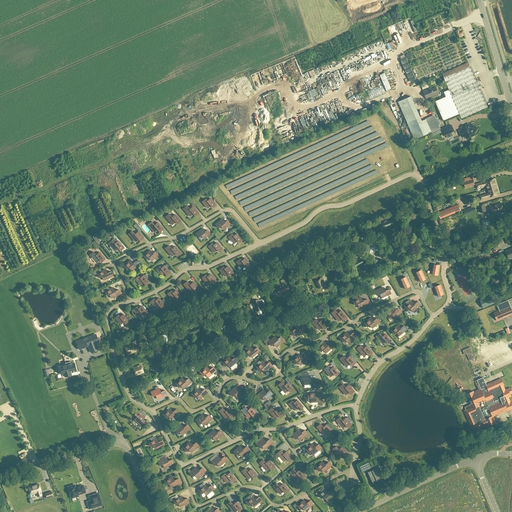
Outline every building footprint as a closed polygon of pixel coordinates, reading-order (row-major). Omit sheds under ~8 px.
[(476,81),(470,67),(444,78),(450,90),(444,93),(446,98),(436,102),(444,121),(460,115),(462,119),(488,107),(479,89),(483,87),(479,80),(476,81)] [(423,92),(426,100),(439,94),(436,87),(432,89),(431,88),(423,92)] [(409,127),(422,121),(412,96),(398,102),(409,127)] [(277,124),(279,123),(281,129),(287,127),(284,115),(275,118),(277,124)] [(436,120),(434,116),(422,121),(409,127),(415,140),(440,129),(438,125),(439,124),(439,125),(437,119),(437,120),(436,120)] [(451,124),(440,129),(443,136),(454,131),(451,124)] [(463,130),(459,131),(462,137),(465,135),(467,138),(474,135),(472,132),(475,131),(476,129),(475,127),(472,126),(470,127),(469,125),(462,128),(463,130)] [(477,189),(486,186),(487,189),(497,187),(494,179),(476,185),(477,189)] [(465,188),(475,185),(473,180),(464,182),(465,188)] [(482,196),(479,197),(480,200),(490,197),(499,195),(497,187),(488,189),(489,194),(482,196)] [(207,201),(205,199),(202,202),(207,209),(211,206),(213,208),(216,205),(211,198),(207,201)] [(502,203),(490,207),(492,215),(504,212),(502,203)] [(440,219),(460,210),(458,204),(438,212),(440,219)] [(486,211),(484,204),(478,206),(480,213),(486,211)] [(190,209),(187,206),(183,209),(185,212),(186,212),(190,217),(191,216),(193,214),(195,216),(199,213),(193,207),(190,209)] [(172,217),(169,214),(165,217),(168,220),(172,225),(173,224),(175,222),(177,224),(181,221),(175,215),(172,217)] [(216,225),(219,228),(221,226),(224,230),(230,224),(227,221),(225,222),(222,219),(216,225)] [(391,219),(382,223),(384,229),(394,225),(391,219)] [(154,226),(151,222),(148,225),(155,233),(158,230),(160,232),(163,230),(158,223),(154,226)] [(204,239),(210,234),(207,230),(205,232),(202,228),(196,234),(199,238),(201,236),(204,239)] [(135,235),(132,231),(128,234),(131,237),(135,242),(136,241),(138,239),(140,242),(144,239),(138,232),(135,235)] [(232,234),(228,237),(234,244),(237,241),(239,243),(243,240),(237,233),(234,236),(232,234)] [(112,240),(108,243),(111,246),(115,251),(116,250),(118,249),(120,251),(124,248),(118,241),(115,244),(112,240)] [(366,248),(368,252),(370,253),(378,249),(379,247),(377,243),(375,242),(367,246),(366,248)] [(488,245),(490,251),(498,248),(496,242),(488,245)] [(212,243),(208,246),(214,253),(217,250),(219,252),(222,249),(217,243),(213,245),(212,243)] [(172,249),(169,246),(165,249),(167,251),(168,251),(172,257),(173,256),(175,254),(177,256),(181,253),(175,246),(172,249)] [(399,259),(397,255),(400,254),(398,250),(396,251),(395,249),(389,251),(393,262),(399,259)] [(153,254),(150,250),(143,256),(146,260),(149,258),(151,261),(158,256),(156,254),(159,252),(157,250),(155,252),(153,254)] [(93,252),(89,255),(96,263),(99,260),(101,262),(105,259),(99,253),(96,255),(93,252)] [(482,252),(470,258),(472,262),(484,257),(482,252)] [(242,261),(240,259),(236,262),(242,268),(245,266),(247,268),(251,265),(245,258),(242,261)] [(360,258),(351,263),(354,269),(364,264),(360,258)] [(133,264),(131,260),(124,266),(127,269),(129,268),(132,271),(138,266),(137,264),(139,262),(138,260),(135,262),(133,264)] [(161,268),(159,266),(156,269),(161,276),(165,273),(167,275),(170,272),(166,268),(168,266),(167,264),(165,266),(164,266),(161,268)] [(224,269),(223,267),(219,270),(225,276),(228,274),(230,276),(233,273),(228,266),(224,269)] [(107,274),(105,270),(97,274),(99,278),(102,276),(104,280),(113,276),(111,272),(107,274)] [(421,270),(415,273),(419,282),(425,279),(421,270)] [(140,278),(138,276),(135,279),(140,286),(144,283),(146,285),(149,282),(145,277),(147,275),(146,274),(144,276),(143,275),(140,278)] [(207,277),(205,275),(202,278),(207,284),(211,282),(213,284),(216,281),(210,274),(207,277)] [(322,277),(320,278),(320,279),(315,281),(318,289),(326,286),(322,277)] [(406,277),(400,280),(404,289),(410,286),(406,277)] [(499,277),(490,280),(491,285),(501,282),(499,277)] [(187,281),(183,284),(190,292),(193,290),(195,292),(199,289),(193,282),(190,285),(187,281)] [(440,285),(434,287),(438,297),(444,294),(440,285)] [(276,289),(279,295),(282,294),(283,295),(288,293),(288,291),(286,286),(276,289)] [(388,288),(389,290),(385,291),(383,287),(375,291),(377,295),(380,294),(381,298),(391,294),(389,290),(391,290),(390,287),(388,288)] [(113,288),(105,292),(107,296),(109,294),(111,298),(121,294),(119,290),(115,292),(113,288)] [(173,293),(171,291),(167,294),(173,300),(176,298),(178,300),(182,297),(176,290),(173,293)] [(491,295),(480,300),(483,308),(495,303),(491,295)] [(363,301),(361,297),(358,299),(357,296),(352,298),(353,301),(355,305),(358,304),(359,308),(369,304),(367,299),(363,301)] [(154,299),(150,302),(156,308),(159,306),(161,308),(164,305),(159,298),(155,301),(154,299)] [(262,310),(259,300),(252,302),(256,312),(262,310)] [(406,306),(404,303),(403,305),(405,307),(408,311),(410,309),(413,312),(421,305),(418,302),(414,305),(411,301),(406,306)] [(138,309),(137,307),(133,310),(138,316),(142,313),(144,316),(147,313),(149,311),(148,309),(146,311),(142,306),(138,309)] [(511,309),(510,306),(499,311),(494,313),(497,321),(511,314),(511,309)] [(394,311),(392,308),(385,314),(384,316),(386,318),(387,317),(388,317),(390,315),(393,319),(401,312),(398,309),(394,311)] [(335,310),(331,313),(338,321),(341,318),(343,320),(344,320),(345,322),(347,320),(346,318),(347,317),(341,311),(338,313),(335,310)] [(120,317),(118,315),(115,318),(120,325),(124,322),(125,324),(129,321),(131,319),(130,317),(128,319),(123,314),(120,317)] [(374,321),(371,318),(364,323),(365,324),(363,326),(365,328),(367,326),(367,327),(369,325),(372,328),(380,322),(377,318),(374,321)] [(233,325),(230,319),(221,324),(224,329),(227,328),(228,329),(233,326),(233,325)] [(316,319),(312,322),(319,330),(322,327),(324,330),(328,327),(322,320),(319,323),(316,319)] [(398,325),(391,331),(394,334),(396,333),(399,336),(407,329),(404,326),(400,329),(398,325)] [(191,336),(200,332),(197,326),(188,330),(191,336)] [(299,330),(297,326),(290,332),(290,333),(289,334),(291,336),(292,335),(293,336),(295,334),(298,337),(306,330),(303,327),(299,330)] [(340,335),(338,336),(340,338),(343,342),(345,340),(348,343),(356,337),(353,333),(349,336),(347,333),(342,337),(340,335)] [(386,334),(382,337),(379,333),(376,336),(382,344),(386,342),(388,344),(391,341),(386,334)] [(96,335),(76,342),(79,350),(88,346),(91,353),(98,350),(96,343),(99,342),(96,335)] [(266,340),(268,342),(271,346),(273,344),(276,347),(284,340),(281,337),(277,340),(275,336),(269,341),(268,338),(266,340)] [(318,345),(316,346),(318,348),(321,352),(323,350),(326,353),(334,347),(331,343),(327,346),(325,343),(320,347),(318,345)] [(127,355),(135,352),(132,344),(125,348),(127,355)] [(166,356),(171,354),(169,345),(163,346),(166,356)] [(363,349),(360,346),(357,348),(363,356),(367,354),(369,356),(372,353),(367,346),(363,349)] [(244,353),(247,356),(249,354),(252,358),(260,351),(257,348),(254,350),(251,347),(244,353)] [(470,347),(463,351),(464,355),(466,354),(470,361),(474,359),(472,353),(473,353),(470,347)] [(302,358),(299,355),(292,360),(295,364),(298,362),(300,365),(308,359),(305,355),(302,358)] [(346,359),(343,356),(340,359),(346,367),(350,364),(352,366),(355,363),(351,358),(353,356),(352,355),(350,356),(346,359)] [(223,363),(221,365),(223,367),(224,366),(225,366),(227,364),(230,368),(238,361),(235,357),(232,360),(229,357),(222,363),(223,363)] [(261,363),(256,367),(259,371),(261,369),(264,372),(272,366),(269,362),(266,365),(263,362),(261,359),(259,361),(261,363)] [(66,366),(60,367),(62,375),(64,374),(65,377),(71,375),(70,373),(76,371),(74,363),(71,364),(70,362),(65,363),(66,366)] [(141,365),(133,368),(136,376),(144,372),(141,365)] [(338,368),(336,365),(330,370),(327,366),(324,369),(330,377),(334,374),(336,377),(339,374),(336,370),(338,368)] [(205,374),(208,378),(216,371),(213,367),(210,370),(207,367),(200,373),(203,376),(205,374)] [(301,379),(301,381),(304,381),(304,385),(314,384),(314,380),(310,380),(309,376),(303,376),(303,373),(298,375),(298,379),(301,379)] [(185,381),(182,378),(175,384),(176,384),(174,386),(176,388),(178,387),(181,385),(183,389),(191,382),(189,379),(185,381)] [(496,423),(493,416),(507,410),(508,411),(511,409),(511,403),(511,402),(510,402),(508,397),(511,396),(511,395),(510,394),(511,393),(511,390),(511,388),(505,390),(503,386),(504,385),(501,379),(487,385),(483,378),(477,380),(479,384),(476,385),(478,390),(476,391),(476,392),(467,396),(471,405),(465,407),(466,410),(465,411),(473,430),(487,424),(488,426),(496,423)] [(285,385),(282,382),(278,385),(285,393),(288,390),(290,392),(294,389),(288,383),(285,385)] [(341,385),(339,387),(345,395),(349,392),(351,395),(354,392),(349,385),(345,388),(342,384),(343,383),(342,382),(340,383),(341,385)] [(239,390),(236,387),(229,393),(232,396),(234,394),(237,398),(245,391),(243,389),(246,387),(244,386),(242,387),(239,390)] [(201,392),(198,389),(196,387),(194,388),(196,391),(192,394),(195,398),(197,396),(200,399),(208,393),(205,389),(201,392)] [(161,393),(159,389),(151,392),(153,396),(156,395),(157,399),(167,395),(165,391),(161,393)] [(266,393),(263,390),(257,396),(259,399),(262,397),(265,401),(273,394),(270,391),(266,393)] [(307,395),(305,395),(305,398),(308,398),(311,398),(311,403),(321,402),(321,397),(317,398),(316,393),(307,394),(307,395)] [(292,401),(289,404),(294,411),(297,408),(299,410),(303,407),(297,400),(294,403),(292,401)] [(248,411),(245,407),(241,410),(248,418),(251,415),(253,418),(257,415),(253,409),(255,408),(253,406),(251,408),(248,411)] [(173,412),(170,409),(168,407),(166,408),(168,411),(163,415),(166,418),(168,416),(171,420),(179,413),(176,409),(173,412)] [(222,408),(219,411),(225,419),(229,416),(231,418),(233,416),(235,418),(237,416),(235,414),(234,415),(229,409),(225,411),(222,408)] [(272,408),(268,411),(267,410),(266,411),(267,414),(269,412),(275,419),(278,416),(280,418),(284,415),(278,408),(275,411),(272,408)] [(140,413),(142,411),(140,409),(138,411),(135,415),(137,417),(134,420),(142,427),(145,424),(142,421),(145,417),(140,413)] [(206,418),(203,415),(196,420),(199,424),(201,422),(203,424),(204,425),(209,421),(212,419),(209,415),(206,418)] [(339,418),(336,421),(343,429),(346,426),(348,428),(351,425),(354,423),(352,421),(350,423),(346,418),(342,421),(339,418)] [(140,430),(133,425),(134,423),(132,421),(129,425),(138,432),(140,430)] [(320,424),(316,427),(323,435),(327,432),(328,434),(332,432),(332,431),(334,430),(333,428),(330,430),(326,425),(323,428),(320,424)] [(183,428),(181,425),(174,430),(177,434),(179,432),(181,434),(182,435),(187,431),(190,429),(187,425),(183,428)] [(214,430),(207,436),(210,439),(212,438),(214,440),(215,441),(220,437),(223,434),(220,431),(217,434),(214,430)] [(302,433),(299,430),(292,435),(295,439),(297,437),(300,441),(308,434),(305,430),(302,433)] [(158,442),(156,438),(151,441),(149,439),(147,439),(149,442),(148,442),(150,446),(153,445),(155,449),(164,445),(162,440),(158,442)] [(256,441),(255,442),(256,444),(256,445),(259,448),(262,446),(264,449),(272,443),(269,439),(266,442),(263,439),(258,443),(256,441)] [(193,445),(190,442),(183,448),(181,449),(183,451),(185,450),(186,451),(188,449),(191,453),(199,446),(196,442),(193,445)] [(315,447),(312,444),(304,451),(306,453),(307,452),(308,453),(311,451),(314,455),(322,448),(319,444),(315,447)] [(243,449),(240,446),(233,452),(236,455),(239,453),(241,456),(241,457),(247,452),(247,453),(249,450),(246,447),(243,449)] [(339,450),(336,446),(332,449),(339,457),(342,454),(344,457),(348,454),(342,447),(339,450)] [(280,451),(277,454),(283,462),(287,459),(289,461),(292,458),(287,452),(283,454),(280,451)] [(213,460),(211,458),(209,460),(211,462),(214,465),(217,463),(219,467),(227,460),(224,457),(221,460),(218,456),(213,460)] [(159,458),(157,459),(158,462),(160,466),(163,464),(164,468),(174,464),(172,460),(168,462),(166,458),(160,461),(159,458)] [(266,463),(263,460),(259,463),(262,465),(266,471),(267,470),(269,468),(271,470),(275,467),(269,460),(266,463)] [(322,462),(317,466),(315,464),(314,465),(319,471),(321,469),(324,473),(332,466),(329,462),(325,465),(322,462)] [(191,472),(189,470),(187,471),(189,473),(192,477),(195,475),(197,478),(205,472),(202,468),(199,471),(196,468),(191,472)] [(248,472),(245,468),(242,471),(244,474),(248,479),(249,478),(252,476),(254,478),(257,476),(251,469),(248,472)] [(296,473),(293,469),(290,472),(296,480),(300,477),(301,480),(305,477),(299,470),(296,473)] [(373,471),(368,473),(373,484),(384,479),(380,469),(373,472),(373,471)] [(227,475),(225,473),(221,476),(227,483),(230,480),(232,483),(234,481),(236,483),(237,482),(236,480),(230,473),(227,475)] [(174,481),(172,477),(166,480),(165,477),(163,478),(164,481),(166,485),(169,484),(171,488),(180,483),(178,479),(174,481)] [(201,484),(203,486),(198,490),(201,494),(204,492),(206,495),(214,489),(211,485),(208,488),(205,485),(203,483),(201,484)] [(279,487),(277,483),(273,486),(280,494),(283,491),(285,494),(288,491),(283,484),(279,487)] [(38,484),(29,487),(31,495),(36,493),(37,497),(42,495),(38,484)] [(75,485),(68,487),(71,498),(78,496),(78,495),(85,493),(83,485),(77,487),(77,488),(76,488),(75,485)] [(318,491),(316,492),(318,495),(321,498),(323,496),(326,500),(334,493),(331,490),(327,492),(325,489),(320,493),(318,491)] [(92,495),(94,500),(87,502),(89,509),(102,505),(98,493),(92,495)] [(181,497),(173,500),(175,504),(178,503),(180,507),(189,503),(187,499),(183,500),(181,497)] [(248,501),(246,498),(244,500),(246,502),(249,506),(251,504),(254,507),(262,501),(259,497),(256,500),(253,497),(248,501)] [(297,502),(295,504),(297,506),(300,510),(302,508),(305,511),(313,504),(310,501),(307,504),(304,500),(299,505),(297,502)] [(233,505),(230,501),(227,504),(233,511),(237,510),(239,511),(242,509),(239,505),(241,503),(240,501),(237,503),(236,502),(233,505)]
